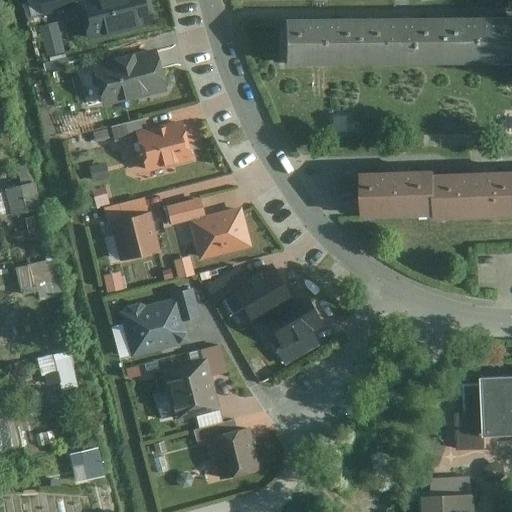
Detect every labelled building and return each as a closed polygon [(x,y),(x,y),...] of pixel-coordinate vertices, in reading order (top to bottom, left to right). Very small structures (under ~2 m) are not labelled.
[(70,0),(33,0),(37,16),(73,8),(70,0)] [(147,0),(74,0),(87,46),(154,29),(147,0)] [(44,24),(48,54),(70,51),(66,21),(44,24)] [(511,69),(511,21),(447,22),(448,69),(511,69)] [(448,69),(447,22),(356,23),(357,70),(448,69)] [(357,70),(356,23),(282,23),(283,71),(357,70)] [(101,110),(165,94),(153,49),(89,65),(101,110)] [(144,119),(109,128),(113,143),(136,137),(136,135),(147,133),(144,119)] [(145,173),(190,162),(181,125),(147,133),(136,135),(136,137),(145,173)] [(435,172),(362,174),(364,224),(437,221),(435,176),(435,172)] [(511,173),(435,176),(437,221),(437,227),(511,224),(511,173)] [(0,214),(39,211),(37,184),(0,187),(0,214)] [(199,200),(164,208),(170,228),(187,223),(203,219),(199,200)] [(104,212),(108,225),(147,214),(144,201),(104,212)] [(187,223),(197,263),(250,250),(240,210),(203,219),(187,223)] [(147,214),(108,225),(119,264),(158,253),(147,214)] [(193,256),(179,258),(180,274),(195,272),(193,256)] [(20,262),(22,294),(58,292),(56,260),(20,262)] [(248,286),(237,269),(203,289),(214,307),(231,297),(248,286)] [(272,270),(248,286),(231,297),(251,328),(262,321),(293,302),(272,270)] [(107,273),(109,290),(126,288),(124,271),(107,273)] [(168,296),(170,302),(177,300),(183,323),(198,318),(190,291),(168,296)] [(293,302),(262,321),(280,349),(282,353),(310,335),(322,327),(301,296),(293,302)] [(118,315),(130,360),(188,346),(183,323),(177,300),(170,302),(118,315)] [(319,349),(310,335),(282,353),(280,349),(274,353),(284,368),(319,349)] [(198,353),(200,363),(206,362),(210,380),(226,375),(218,347),(198,353)] [(76,351),(44,353),(46,391),(78,389),(76,351)] [(200,363),(159,373),(171,425),(218,413),(210,380),(206,362),(200,363)] [(456,416),(457,456),(488,456),(487,442),(511,440),(511,375),(485,377),(485,388),(464,388),(465,416),(456,416)] [(250,430),(207,440),(218,483),(261,473),(250,430)] [(79,482),(109,475),(101,446),(72,453),(79,482)] [(471,511),(470,478),(453,479),(453,474),(441,474),(441,480),(434,480),(434,496),(427,497),(427,511),(471,511)]
